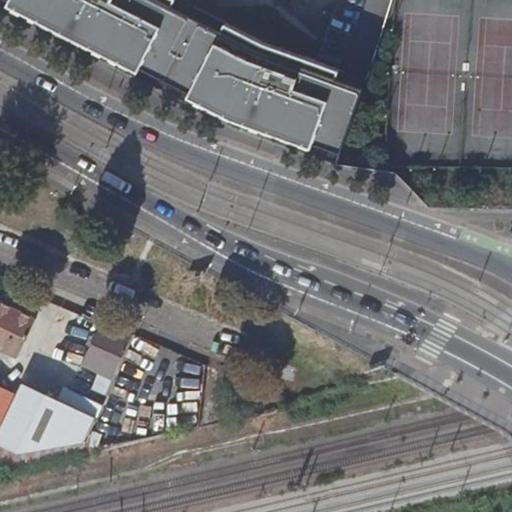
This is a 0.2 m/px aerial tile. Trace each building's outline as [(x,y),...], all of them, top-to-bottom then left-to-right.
[(294,51),(194,0),(15,0),(260,125),(341,156),(366,78),(294,51)] [(35,318),(0,301),(0,348),(3,350),(17,357),(35,318)] [(113,379),(133,334),(102,321),(82,364),(113,379)] [(0,432),(3,428),(17,395),(0,386),(0,432)] [(62,401),(96,416),(101,404),(67,390),(62,401)] [(20,452),(39,451),(62,401),(47,394),(42,406),(26,439),(20,452)] [(3,428),(26,439),(42,406),(17,395),(3,428)] [(61,448),(84,444),(96,416),(62,401),(39,451),(61,448)] [(57,458),(80,453),(84,444),(61,448),(57,458)]
